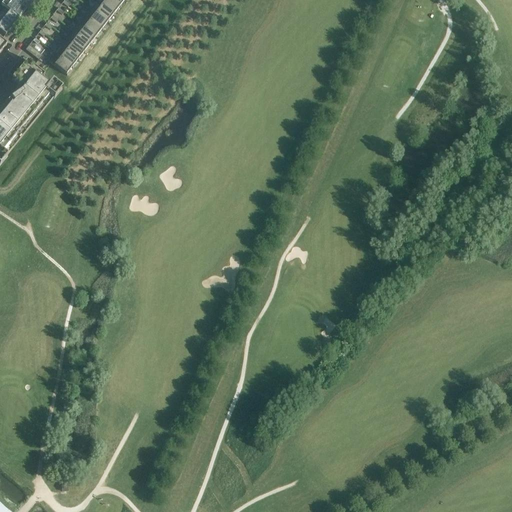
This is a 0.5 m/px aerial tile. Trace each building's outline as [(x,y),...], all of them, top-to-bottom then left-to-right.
[(16,0),(4,0),(1,5),(3,7),(19,19),(27,8),(16,0)] [(16,0),(27,8),(33,0),(16,0)] [(109,0),(98,0),(97,2),(115,16),(113,14),(119,8),(120,9),(121,8),(109,0)] [(126,1),(127,1),(125,0),(109,0),(121,8),(119,7),(125,0),(126,1)] [(114,16),(115,16),(97,2),(91,9),(109,24),(109,23),(108,22),(113,15),(114,16)] [(3,7),(0,11),(0,32),(5,36),(19,19),(3,7)] [(91,9),(85,17),(103,31),(102,29),(107,23),(108,24),(109,24),(91,9)] [(103,32),(103,31),(85,17),(79,25),(97,39),(97,38),(96,37),(101,30),(103,32)] [(79,25),(73,32),(91,46),(90,45),(95,38),(97,39),(79,25)] [(91,47),(91,46),(73,32),(67,40),(85,54),(85,53),(84,52),(89,45),(91,47)] [(79,61),(78,60),(83,53),(85,54),(67,40),(61,47),(79,61)] [(42,56),(29,46),(25,50),(39,61),(43,56),(42,56)] [(79,62),(79,61),(61,47),(55,55),(73,69),(73,68),(72,67),(77,60),(79,62)] [(49,62),(48,62),(67,77),(68,76),(66,75),(71,68),(73,69),(55,55),(49,62)] [(0,166),(8,157),(7,156),(53,100),(54,100),(63,89),(52,80),(51,81),(26,61),(12,79),(20,86),(17,91),(21,86),(24,89),(17,95),(15,94),(10,99),(13,103),(12,105),(8,102),(0,110),(0,166)]
